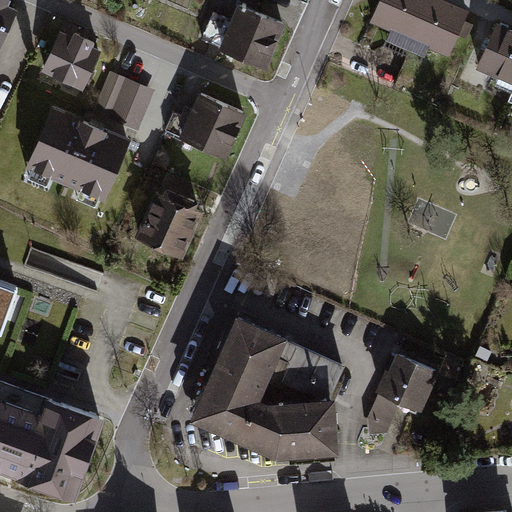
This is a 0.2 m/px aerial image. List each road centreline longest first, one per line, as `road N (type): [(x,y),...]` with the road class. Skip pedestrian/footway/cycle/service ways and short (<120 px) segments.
road 1 (residential): [(112,506),(277,102)]
road 2 (residential): [(112,506),(149,494),(226,505),(421,488)]
road 3 (residential): [(277,102),(35,0)]
